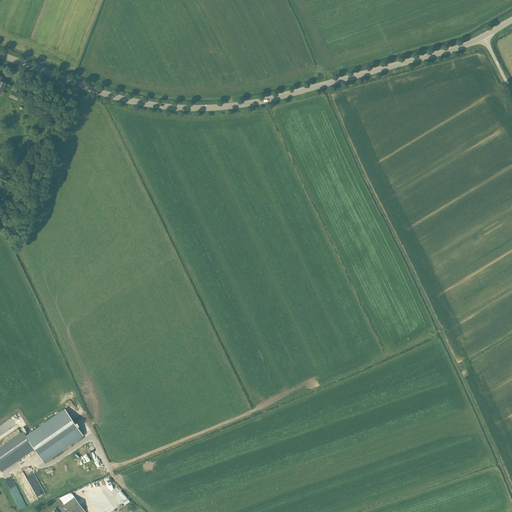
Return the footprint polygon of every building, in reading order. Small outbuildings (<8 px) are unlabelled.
[(21,93),(17,91),(18,87),(13,85),(9,96),(19,99),(21,93)] [(65,409),(26,436),(23,431),(0,447),(0,469),(1,472),(35,448),(44,462),(83,435),(65,409)] [(0,427),(0,436),(15,427),(11,421),(0,427)] [(84,450),(77,453),(79,459),(86,456),(84,450)] [(90,460),(92,464),(99,461),(97,456),(90,460)] [(83,459),(86,467),(91,465),(87,457),(83,459)] [(52,474),(61,486),(84,471),(75,458),(52,474)] [(32,468),(24,472),(28,480),(35,477),(37,483),(39,482),(32,468)] [(109,489),(113,488),(113,484),(96,485),(96,493),(110,492),(109,489)] [(120,487),(115,492),(121,499),(126,494),(120,487)] [(51,511),(85,511),(74,495),(56,508),(51,511)] [(111,507),(113,509),(109,511),(115,511),(122,508),(117,502),(111,507)]
